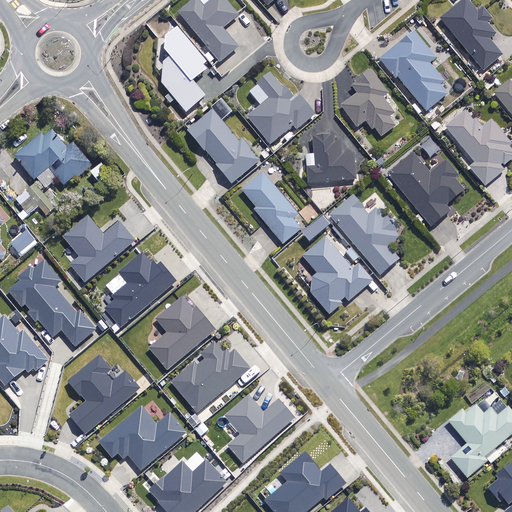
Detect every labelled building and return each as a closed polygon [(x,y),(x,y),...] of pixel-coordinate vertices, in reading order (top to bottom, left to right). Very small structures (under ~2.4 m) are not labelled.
[(218,0),(205,11),(198,2),(180,17),(226,72),(240,61),(235,54),(239,51),(223,32),(238,19),(222,0),(218,0)] [(260,0),(268,9),(278,0),(260,0)] [(479,16),(467,1),(442,23),(484,73),(502,58),(489,42),(496,37),(486,26),(492,21),(484,12),(479,16)] [(211,71),(178,31),(160,46),(171,59),(157,71),(166,82),(163,85),(188,115),(207,100),(194,85),(211,71)] [(439,62),(416,35),(383,64),(427,115),(452,93),(431,69),(439,62)] [(392,95),(375,72),(353,89),(359,97),(342,110),(359,132),(368,125),(381,142),(397,130),(390,121),(395,117),(383,101),(392,95)] [(296,104),(273,77),(260,88),(271,102),(249,121),(271,148),(294,129),(297,133),(315,118),(300,100),(296,104)] [(511,85),(511,84),(495,96),(511,117),(511,85)] [(237,140),(214,112),(189,133),(233,187),(261,164),(239,138),(237,140)] [(482,132),(467,113),(447,130),(476,166),(471,170),(486,189),(506,173),(503,169),(511,161),(511,149),(492,124),(482,132)] [(13,155),(33,180),(37,177),(45,187),(57,177),(64,186),(92,164),(73,141),(66,147),(52,129),(44,136),(42,133),(13,155)] [(354,159),(342,160),(341,145),(334,146),(333,140),(314,141),(316,157),(306,158),(309,187),(357,183),(354,159)] [(440,154),(433,143),(422,150),(430,161),(440,154)] [(429,177),(414,158),(390,177),(432,231),(451,216),(446,209),(468,192),(446,164),(429,177)] [(298,214),(263,171),(241,189),(256,207),(253,209),(283,244),(302,228),(293,218),(298,214)] [(55,207),(35,182),(15,198),(24,209),(17,215),(22,220),(39,206),(46,215),(55,207)] [(365,207),(353,193),(329,214),(380,275),(400,258),(395,252),(392,254),(388,249),(402,238),(397,231),(401,228),(387,212),(383,215),(376,207),(368,213),(363,208),(365,207)] [(302,232),(309,241),(330,223),(323,215),(302,232)] [(106,236),(90,218),(65,238),(82,258),(72,266),(87,284),(137,243),(121,224),(106,236)] [(30,231),(12,246),(20,256),(38,242),(30,231)] [(353,268),(325,235),(302,255),(317,272),(312,276),(310,292),(329,314),(343,303),(341,300),(345,297),(349,302),(374,280),(359,262),(353,268)] [(346,251),(354,261),(360,256),(351,247),(346,251)] [(151,261),(142,251),(117,272),(126,282),(112,295),(115,299),(104,308),(120,328),(177,281),(161,261),(157,264),(153,259),(151,261)] [(62,280),(44,259),(33,268),(31,265),(17,276),(20,279),(7,290),(22,307),(25,304),(29,310),(27,312),(35,322),(38,320),(53,337),(61,330),(75,346),(97,328),(80,309),(76,312),(55,286),(62,280)] [(216,329),(196,305),(193,308),(182,296),(155,318),(167,332),(148,348),(167,370),(216,329)] [(0,379),(4,385),(24,369),(28,373),(35,368),(36,370),(49,359),(24,328),(20,331),(6,313),(1,318),(0,316),(0,379)] [(194,361),(170,381),(197,413),(251,368),(235,348),(230,352),(227,349),(224,352),(214,341),(200,352),(205,358),(197,364),(194,361)] [(112,369),(99,353),(67,380),(80,396),(81,395),(86,400),(69,415),(85,434),(141,388),(126,370),(112,381),(106,373),(112,369)] [(266,415),(251,398),(228,418),(244,436),(230,447),(245,464),(297,419),(282,401),(266,415)] [(450,461),(468,482),(488,465),(484,460),(511,436),(511,415),(508,410),(498,419),(492,411),(485,417),(476,407),(465,416),(463,413),(450,424),(468,446),(450,461)] [(159,427),(144,408),(101,443),(114,460),(120,455),(125,461),(130,457),(142,472),(188,435),(173,416),(159,427)] [(323,475),(307,454),(281,475),(289,485),(267,502),(274,511),(309,511),(325,500),(327,502),(348,486),(333,467),(323,475)] [(196,511),(228,484),(208,462),(195,475),(185,464),(152,493),(168,511),(196,511)] [(500,481),(488,492),(499,505),(503,501),(507,507),(511,503),(511,510),(509,511),(511,511),(511,468),(499,480),(500,481)] [(367,511),(359,511),(350,501),(337,511),(369,511),(368,511),(367,511)]
